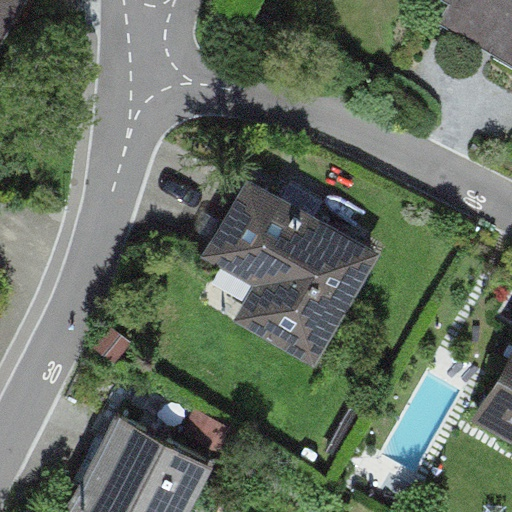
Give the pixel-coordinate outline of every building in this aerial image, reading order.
[(0,0),(0,41),(22,0),(0,0)] [(511,0),(437,0),(511,41),(511,0)] [(389,258),(247,178),(179,299),(320,378),(389,258)] [(511,342),(459,434),(511,464),(511,342)] [(191,511),(217,469),(113,408),(52,511),(191,511)]
